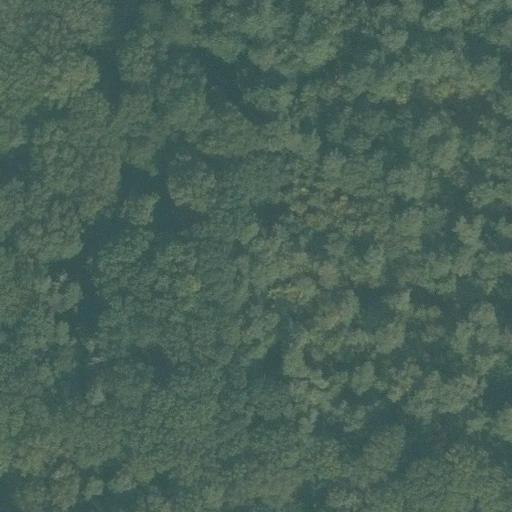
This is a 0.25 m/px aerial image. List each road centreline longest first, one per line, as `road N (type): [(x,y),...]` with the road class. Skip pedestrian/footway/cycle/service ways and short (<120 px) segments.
road 1 (unclassified): [(209,0),(192,469)]
road 2 (unclassified): [(505,511),(192,469)]
road 3 (unclassified): [(192,469),(0,440)]
